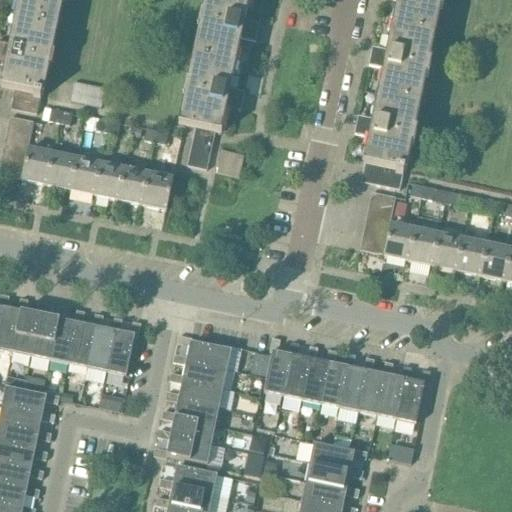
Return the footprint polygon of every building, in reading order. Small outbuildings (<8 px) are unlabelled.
[(19,0),(15,21),(57,28),(63,0),(19,0)] [(253,44),(257,28),(257,27),(243,24),(247,0),(203,0),(200,14),(198,14),(194,30),(197,30),(190,58),(233,67),(239,40),(253,44)] [(440,11),(442,11),(444,0),(387,0),(397,2),(392,27),(434,36),(440,11)] [(43,99),(57,28),(15,21),(9,47),(0,45),(0,62),(6,64),(0,91),(14,94),(11,112),(36,118),(40,98),(43,99)] [(426,79),(428,79),(431,63),(429,63),(434,36),(392,27),(386,53),(372,50),(368,67),(382,70),(376,98),(420,107),(426,79)] [(237,112),(241,96),(227,92),(233,67),(190,58),(185,83),(182,83),(179,99),(181,99),(175,126),(192,130),(211,135),(217,136),(223,109),(237,112)] [(106,91),(74,85),(70,105),(102,111),(106,91)] [(362,166),(363,166),(376,169),(372,187),(398,193),(402,174),(406,175),(411,148),(413,148),(417,132),(415,132),(420,107),(376,98),(371,122),(357,119),(353,136),(367,139),(362,166)] [(45,110),(42,123),(59,126),(62,114),(45,110)] [(70,129),(73,116),(62,114),(59,126),(70,129)] [(85,119),(83,132),(107,136),(109,123),(85,119)] [(30,138),(33,125),(10,120),(7,133),(30,138)] [(118,138),(120,125),(109,123),(107,136),(118,138)] [(47,128),(33,125),(30,138),(29,143),(43,146),(47,128)] [(192,130),(189,142),(183,168),(202,172),(211,135),(192,130)] [(146,132),(144,144),(154,146),(157,134),(146,132)] [(29,143),(30,138),(7,133),(5,143),(28,148),(29,143)] [(166,148),(168,136),(157,134),(154,146),(166,148)] [(28,151),(28,148),(5,143),(3,154),(26,160),(28,151)] [(21,184),(45,189),(52,157),(28,151),(26,160),(24,172),(21,184)] [(219,152),(214,175),(238,180),(243,158),(219,152)] [(3,154),(0,166),(24,172),(26,160),(3,154)] [(45,189),(69,194),(76,162),(52,157),(45,189)] [(69,194),(93,199),(100,167),(76,162),(69,194)] [(0,166),(0,178),(21,184),(24,172),(0,166)] [(359,185),(372,187),(376,169),(363,166),(359,185)] [(93,199),(117,204),(124,172),(100,167),(93,199)] [(117,204),(141,209),(148,177),(124,172),(117,204)] [(141,209),(166,214),(172,182),(148,177),(141,209)] [(411,198),(410,199),(421,202),(424,189),(408,186),(406,197),(411,198)] [(445,207),(447,194),(424,189),(421,202),(445,207)] [(469,211),(471,199),(447,194),(445,207),(469,211)] [(371,195),(369,208),(392,214),(395,201),(371,195)] [(493,217),(496,204),(471,199),(469,211),(493,217)] [(369,208),(366,220),(390,225),(392,214),(369,208)] [(366,220),(364,232),(388,237),(389,229),(390,225),(366,220)] [(388,237),(385,248),(383,259),(382,261),(407,266),(414,234),(389,229),(388,237)] [(364,232),(362,243),(385,248),(388,237),(364,232)] [(407,266),(431,271),(438,239),(414,234),(407,266)] [(462,244),(438,239),(431,271),(455,276),(462,244)] [(359,254),(383,259),(385,248),(362,243),(359,254)] [(486,249),(462,244),(455,276),(479,281),(486,249)] [(510,254),(486,249),(479,281),(503,286),(510,254)] [(511,254),(510,254),(503,286),(511,287),(511,254)] [(0,321),(0,353),(12,356),(21,314),(18,314),(7,311),(9,299),(2,298),(0,304),(0,309),(2,310),(0,321)] [(12,356),(31,360),(40,318),(36,318),(25,315),(28,303),(20,302),(18,314),(21,314),(12,356)] [(31,360),(50,364),(58,322),(55,321),(44,319),(47,307),(39,305),(36,318),(40,318),(31,360)] [(50,364),(69,368),(77,326),(74,325),(63,323),(65,311),(58,309),(55,321),(58,322),(50,364)] [(69,368),(87,371),(96,330),(93,329),(82,327),(84,315),(76,313),(74,325),(77,326),(69,368)] [(87,371),(106,375),(115,334),(111,333),(101,331),(103,319),(95,317),(93,329),(96,330),(87,371)] [(138,340),(140,327),(133,325),(131,337),(119,335),(122,323),(114,321),(111,333),(115,334),(106,375),(126,380),(135,339),(138,340)] [(191,341),(179,339),(177,347),(189,350),(187,361),(175,359),(173,366),(185,369),(186,365),(227,374),(231,354),(190,346),(191,341)] [(280,343),(272,342),(269,356),(271,356),(271,358),(263,395),(283,400),(291,360),(288,360),(277,357),(280,343)] [(283,400),(301,404),(310,364),(307,364),(296,361),(299,347),(291,346),(288,360),(291,360),(283,400)] [(310,350),(307,364),(310,364),(301,404),(320,408),(329,368),(325,367),(314,365),(317,351),(310,350)] [(320,408),(339,411),(348,372),(344,371),(333,369),(336,355),(328,354),(325,367),(329,368),(320,408)] [(339,411),(358,415),(366,376),(363,375),(352,373),(355,359),(347,358),(344,371),(348,372),(339,411)] [(358,415),(377,419),(385,380),(382,379),(371,377),(374,363),(366,362),(363,375),(366,376),(358,415)] [(223,393),(227,374),(186,365),(185,369),(183,380),(171,377),(169,385),(181,388),(182,384),(223,393)] [(377,419),(395,423),(404,384),(401,383),(389,381),(392,367),(385,366),(382,379),(385,380),(377,419)] [(427,388),(430,375),(422,374),(419,387),(408,385),(411,371),(403,370),(401,383),(404,384),(395,423),(415,428),(424,388),(427,388)] [(263,382),(253,379),(249,398),(260,401),(263,382)] [(27,380),(24,395),(42,399),(45,384),(27,380)] [(219,412),(223,393),(182,384),(181,388),(179,399),(167,396),(165,404),(177,407),(178,403),(219,412)] [(45,405),(57,407),(59,400),(46,397),(45,400),(42,399),(24,395),(5,391),(1,411),(42,419),(43,416),(45,405)] [(215,430),(219,412),(178,403),(177,407),(175,417),(163,415),(161,422),(173,425),(174,422),(215,430)] [(55,418),(43,416),(42,419),(1,411),(0,415),(0,429),(38,438),(39,435),(41,423),(53,426),(55,418)] [(159,434),(157,441),(169,444),(170,441),(211,449),(215,430),(174,422),(173,425),(171,436),(159,434)] [(0,429),(0,449),(34,456),(35,453),(37,442),(49,445),(51,437),(39,435),(38,438),(0,429)] [(267,442),(253,439),(249,454),(264,457),(267,442)] [(207,469),(211,449),(170,441),(169,444),(167,455),(155,452),(153,459),(166,462),(167,460),(207,469)] [(313,446),(309,466),(350,475),(351,472),(353,461),(365,464),(367,456),(355,453),(354,455),(313,446)] [(0,449),(0,469),(30,476),(31,472),(33,461),(46,463),(47,456),(35,453),(34,456),(0,449)] [(263,463),(246,460),(243,474),(247,475),(246,477),(258,479),(258,477),(260,478),(263,463)] [(361,482),(363,474),(351,472),(350,475),(309,466),(305,485),(346,494),(347,490),(349,480),(361,482)] [(0,469),(0,488),(26,494),(27,491),(29,480),(42,482),(43,474),(31,472),(30,476),(0,469)] [(159,491),(171,493),(172,489),(213,498),(217,479),(176,470),(173,486),(161,483),(159,491)] [(305,485),(301,504),(338,511),(342,511),(343,510),(345,498),(357,501),(359,493),(347,490),(346,494),(305,485)] [(0,488),(0,508),(17,511),(22,511),(23,509),(26,498),(38,500),(39,493),(27,491),(26,494),(0,488)] [(155,509),(167,511),(168,508),(187,511),(210,511),(213,498),(172,489),(171,493),(169,504),(157,502),(155,509)]
